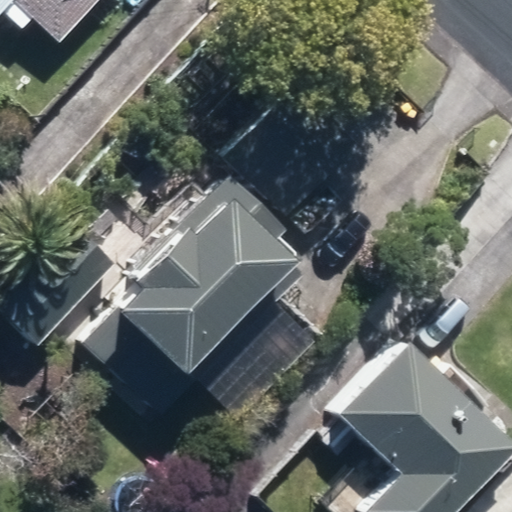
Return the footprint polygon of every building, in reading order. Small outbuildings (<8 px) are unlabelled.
[(0,0),(0,15),(5,10),(24,27),(35,15),(62,41),(99,0),(0,0)] [(310,71),(367,126),(390,101),(333,47),(310,71)] [(229,156),(288,215),(361,142),(300,83),(229,156)] [(198,376),(241,417),(317,336),(269,291),(303,255),(280,232),(287,225),(233,174),(185,225),(191,231),(146,277),(152,283),(131,305),(126,301),(89,340),(164,411),(198,376)] [(5,302),(41,339),(120,264),(130,273),(159,243),(127,210),(98,238),(85,224),(5,302)] [(332,511),(421,511),(477,449),(457,432),(473,415),(419,368),(405,382),(363,345),(300,416),(366,473),(332,511)]
